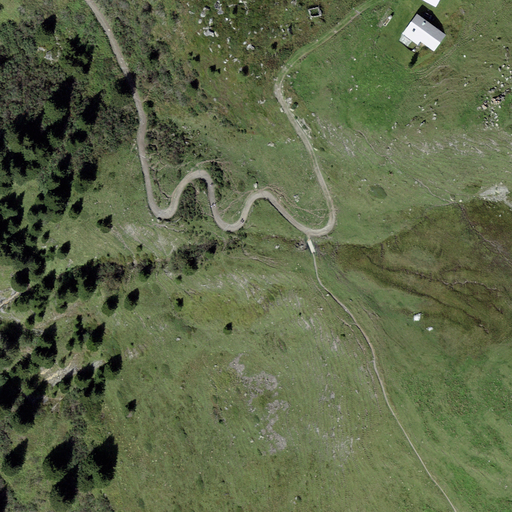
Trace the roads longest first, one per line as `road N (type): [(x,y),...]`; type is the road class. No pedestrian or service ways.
road 1 (track): [(86,0),(110,29),(136,105),(156,211),(168,215),(186,180),(199,174),(225,228),(236,228),(252,196),(265,194),(307,231)]
road 2 (track): [(307,231),(326,230),(331,213),(277,87),(295,57),(374,0)]
